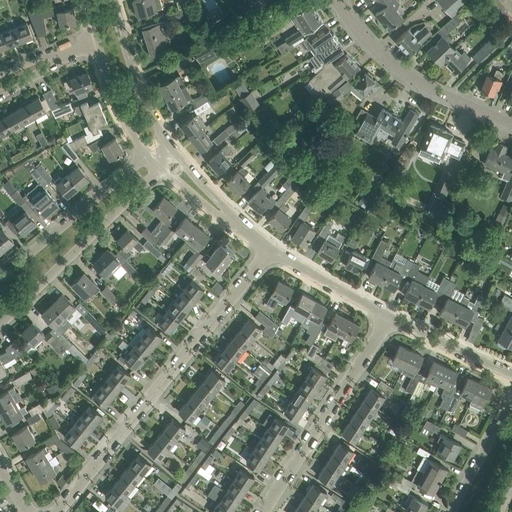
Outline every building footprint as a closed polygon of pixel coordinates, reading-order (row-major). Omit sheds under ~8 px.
[(133,0),(138,15),(156,10),(163,8),(160,0),(133,0)] [(396,0),(381,0),(376,4),(380,10),(375,14),(389,28),(402,17),(395,9),(399,3),(396,0)] [(437,0),(451,15),(468,0),(437,0)] [(485,0),(500,17),(508,11),(498,0),(485,0)] [(304,33),(322,21),(310,2),(291,14),(301,28),(285,38),(286,41),(278,46),(282,53),(299,42),(304,39),(303,36),(305,35),(304,33)] [(63,4),(54,6),(28,11),(34,27),(38,36),(47,34),(43,17),(58,14),(60,26),(76,23),(73,8),(64,10),(63,4)] [(182,10),(163,15),(165,23),(184,17),(182,10)] [(459,11),(458,11),(440,27),(446,34),(458,22),(464,17),(459,11)] [(511,18),(506,13),(503,15),(511,24),(511,18)] [(27,23),(16,27),(14,19),(11,19),(15,28),(14,28),(21,44),(26,42),(25,40),(33,37),(27,23)] [(160,23),(142,28),(146,42),(151,56),(169,50),(165,36),(160,23)] [(408,29),(395,41),(408,55),(432,33),(425,25),(419,30),(418,29),(417,30),(414,32),(414,34),(408,29)] [(304,39),(299,42),(303,48),(311,49),(315,54),(315,55),(336,40),(332,35),(332,34),(329,29),(326,31),(323,26),(309,36),(304,39)] [(21,44),(14,28),(2,33),(8,47),(15,44),(16,46),(21,44)] [(450,38),(446,34),(428,51),(439,62),(453,48),(447,41),(450,38)] [(210,40),(193,48),(200,62),(216,53),(210,40)] [(339,45),(336,40),(315,55),(315,54),(309,58),(315,65),(311,68),(313,70),(322,65),(322,64),(326,61),(326,62),(343,49),(340,45),(339,45)] [(477,62),(495,45),(489,40),(472,56),(477,62)] [(454,73),(469,58),(463,52),(460,55),(453,48),(439,62),(440,63),(443,60),(454,73)] [(316,74),(309,80),(325,97),(346,78),(347,79),(360,67),(347,53),(328,71),(324,67),(322,65),(313,70),(316,74)] [(190,57),(175,65),(178,72),(194,64),(190,57)] [(487,74),(480,90),(493,95),(496,88),(498,89),(502,80),(500,79),(503,72),(496,69),(493,77),(487,74)] [(373,92),(380,84),(371,77),(372,74),(368,71),(366,72),(365,71),(356,82),(352,77),(338,87),(339,88),(344,95),(350,90),(361,100),(366,94),(364,92),(368,88),(373,92)] [(71,79),(64,82),(67,88),(73,85),(79,98),(87,95),(85,89),(92,86),(87,72),(71,78),(71,79)] [(185,87),(182,80),(180,75),(159,85),(165,97),(185,87)] [(245,86),(239,89),(242,95),(240,97),(240,98),(250,93),(245,86)] [(191,99),(185,87),(165,97),(171,109),(191,99)] [(339,88),(325,97),(330,105),(344,96),(344,95),(339,88)] [(60,106),(55,98),(51,89),(43,94),(51,110),(60,106)] [(207,101),(211,98),(213,97),(210,93),(193,102),(197,107),(207,101)] [(257,106),(250,93),(240,98),(249,111),(257,106)] [(46,110),(39,97),(32,101),(30,98),(26,101),(35,117),(46,110)] [(94,104),(92,99),(75,106),(78,114),(84,112),(86,118),(102,112),(99,102),(94,104)] [(35,117),(26,101),(21,104),(22,106),(15,110),(23,124),(35,117)] [(197,107),(193,109),(197,115),(198,114),(210,106),(209,104),(207,101),(197,107)] [(70,102),(60,106),(51,110),(55,117),(74,109),(70,102)] [(404,138),(418,114),(410,109),(403,122),(401,120),(401,119),(382,108),(377,118),(373,116),(373,115),(367,112),(361,123),(354,134),(369,142),(380,123),(381,124),(382,126),(384,128),(386,129),(388,130),(390,131),(394,131),(397,132),(396,133),(404,138)] [(361,123),(367,112),(361,108),(355,119),(361,123)] [(23,124),(15,110),(9,113),(7,111),(3,114),(12,130),(23,124)] [(106,121),(102,112),(86,118),(89,125),(92,132),(87,134),(85,135),(88,142),(103,135),(100,129),(104,128),(102,123),(107,121),(107,120),(106,121)] [(0,136),(12,130),(3,114),(0,115),(0,136)] [(193,116),(181,125),(191,138),(202,129),(206,126),(198,114),(197,115),(194,117),(193,116)] [(241,124),(236,128),(240,133),(245,129),(241,124)] [(438,127),(431,124),(421,147),(442,156),(444,151),(459,157),(465,143),(450,136),(452,133),(445,130),(445,129),(439,126),(438,127)] [(236,128),(229,134),(223,139),(227,144),(228,144),(240,133),(236,128)] [(212,142),(202,129),(191,138),(200,150),(212,142)] [(223,139),(229,134),(225,129),(213,139),(217,145),(223,139)] [(41,132),(36,135),(42,145),(37,148),(38,152),(49,146),(47,142),(41,132)] [(72,140),(69,142),(73,150),(88,142),(85,135),(84,134),(72,140)] [(103,145),(99,139),(89,145),(93,152),(102,147),(109,159),(117,154),(118,155),(120,154),(119,153),(123,150),(116,138),(103,145)] [(16,150),(27,146),(25,140),(14,144),(16,150)] [(73,150),(69,142),(68,141),(62,146),(74,161),(79,157),(73,150)] [(506,146),(496,142),(491,154),(494,155),(489,165),(503,171),(501,175),(502,178),(508,180),(502,195),(510,199),(511,195),(511,157),(503,154),(506,146)] [(232,150),(228,144),(227,144),(209,161),(210,162),(208,164),(213,169),(215,168),(219,172),(230,162),(225,156),(232,150)] [(26,155),(36,150),(33,145),(23,151),(26,155)] [(23,151),(11,157),(14,162),(18,160),(26,155),(23,151)] [(249,151),(238,161),(243,166),(254,155),(249,151)] [(279,158),(268,170),(258,181),(264,186),(281,169),(280,168),(283,164),(279,158)] [(73,170),(67,174),(78,187),(89,178),(76,163),(71,167),(73,170)] [(36,168),(48,182),(48,183),(53,179),(41,165),(36,168)] [(241,167),(227,181),(239,192),(249,182),(244,176),(247,173),(241,167)] [(36,186),(22,197),(25,201),(37,215),(42,211),(45,215),(58,204),(43,186),(48,182),(36,168),(31,172),(39,183),(36,186)] [(78,187),(67,174),(62,179),(60,176),(54,180),(67,196),(78,187)] [(444,176),(436,195),(445,199),(453,180),(444,176)] [(293,181),(281,196),(286,200),(297,187),(293,181)] [(259,189),(248,201),(259,211),(263,207),(267,211),(277,200),(271,195),(268,198),(264,194),(267,191),(262,186),(259,189)] [(17,190),(11,195),(20,205),(25,201),(17,190)] [(362,195),(357,203),(365,207),(369,200),(362,195)] [(158,238),(167,226),(175,217),(171,213),(176,207),(163,197),(153,209),(163,218),(151,232),(146,227),(140,233),(152,244),(158,238)] [(283,203),(269,219),(281,229),(290,218),(284,213),(289,208),(283,203)] [(308,203),(298,216),(288,231),(290,228),(296,231),(292,236),(305,245),(315,230),(303,222),(312,209),(308,203)] [(17,212),(10,217),(5,221),(14,233),(20,228),(23,233),(36,223),(23,207),(17,212)] [(351,223),(359,228),(365,220),(356,214),(351,223)] [(186,239),(197,226),(186,216),(175,230),(186,239)] [(331,260),(341,242),(345,236),(339,232),(335,238),(329,234),(331,230),(329,228),(333,222),(328,218),(318,235),(323,238),(325,239),(317,252),(331,260)] [(0,246),(3,250),(14,241),(0,225),(0,246)] [(174,232),(167,226),(158,238),(164,243),(174,232)] [(186,239),(183,243),(194,252),(196,250),(197,250),(209,235),(197,226),(186,239)] [(127,229),(117,239),(124,246),(118,252),(126,260),(133,253),(128,248),(132,244),(139,252),(145,247),(157,258),(158,257),(164,263),(168,259),(165,257),(164,255),(162,253),(147,240),(143,245),(127,229)] [(343,250),(340,256),(348,260),(345,265),(358,271),(360,268),(361,266),(366,268),(371,259),(365,256),(353,250),(358,241),(351,238),(343,250)] [(392,262),(391,261),(381,256),(388,242),(382,239),(372,257),(377,260),(368,277),(381,283),(392,262)] [(233,254),(220,244),(210,256),(206,252),(201,258),(219,272),(233,254)] [(107,249),(93,263),(105,275),(108,278),(113,273),(121,265),(122,264),(119,261),(114,256),(107,249)] [(194,252),(183,266),(190,271),(203,255),(197,250),(196,250),(194,252)] [(118,252),(114,256),(119,261),(122,264),(121,265),(122,266),(127,270),(131,275),(136,270),(127,261),(126,260),(118,252)] [(408,275),(414,263),(407,259),(405,264),(393,258),(391,261),(392,262),(381,283),(393,289),(402,272),(408,275)] [(165,266),(160,271),(165,275),(169,269),(174,263),(169,260),(165,266)] [(420,265),(414,263),(408,275),(413,277),(404,295),(417,301),(424,286),(428,278),(416,272),(420,265)] [(194,267),(190,273),(200,281),(205,276),(194,267)] [(160,271),(156,277),(160,280),(160,281),(165,275),(160,271)] [(100,289),(84,272),(71,284),(84,298),(92,291),(95,294),(100,289)] [(443,277),(437,290),(443,293),(450,280),(443,277)] [(192,280),(184,290),(196,300),(204,290),(192,280)] [(285,301),(292,287),(279,280),(271,293),(271,294),(266,304),(273,308),(275,304),(276,305),(280,298),(285,301)] [(455,283),(450,280),(443,293),(449,296),(455,283)] [(106,286),(101,291),(113,304),(118,299),(106,286)] [(437,292),(424,286),(417,301),(429,307),(437,292)] [(495,287),(491,295),(496,297),(500,290),(495,287)] [(154,292),(152,289),(151,288),(146,294),(150,298),(154,292)] [(196,300),(184,290),(175,301),(187,310),(196,300)] [(52,303),(65,317),(72,324),(78,319),(75,316),(80,311),(62,293),(52,303)] [(290,305),(281,321),(286,323),(290,316),(296,319),(302,322),(306,314),(314,300),(303,293),(295,308),(290,305)] [(150,298),(146,294),(141,300),(146,303),(150,298)] [(511,298),(504,294),(501,300),(511,306),(511,298)] [(478,295),(472,308),(479,311),(485,298),(478,295)] [(464,296),(460,304),(452,319),(465,325),(472,310),(465,306),(469,299),(464,296)] [(447,298),(440,313),(452,319),(460,304),(447,298)] [(302,322),(301,324),(307,328),(306,331),(310,333),(316,336),(324,321),(319,319),(320,316),(326,306),(314,300),(306,314),(302,322)] [(511,308),(511,306),(501,300),(498,306),(510,313),(511,308)] [(187,310),(175,301),(167,311),(179,321),(187,310)] [(65,317),(52,303),(41,313),(59,331),(64,327),(59,322),(65,317)] [(133,318),(137,312),(133,309),(129,315),(133,318)] [(97,320),(88,310),(82,315),(91,325),(97,320)] [(274,333),(278,325),(273,321),(260,310),(255,316),(266,325),(266,326),(274,333)] [(179,321),(167,311),(158,322),(170,331),(179,321)] [(339,333),(347,318),(336,312),(323,334),(329,337),(333,330),(339,333)] [(471,329),(478,332),(484,319),(476,316),(471,329)] [(261,328),(249,318),(240,328),(253,338),(261,328)] [(359,324),(347,318),(339,333),(344,336),(341,343),(346,346),(351,339),(359,324)] [(21,344),(20,345),(25,349),(26,351),(33,344),(35,346),(42,340),(40,338),(44,334),(32,322),(22,333),(27,338),(21,344)] [(495,327),(502,331),(498,339),(499,339),(498,341),(498,342),(498,344),(499,346),(501,347),(503,348),(505,348),(506,347),(507,346),(508,344),(511,346),(511,330),(505,326),(498,322),(495,327)] [(121,328),(120,327),(116,325),(112,330),(116,334),(121,328)] [(150,326),(141,337),(153,347),(162,336),(150,326)] [(274,333),(266,326),(262,330),(271,337),(274,333)] [(105,328),(101,332),(106,337),(107,336),(108,336),(111,333),(105,328)] [(244,349),(253,338),(240,328),(232,339),(244,349)] [(112,340),(116,334),(112,330),(111,333),(108,336),(112,340)] [(69,351),(57,340),(49,331),(43,337),(54,349),(55,349),(61,354),(64,352),(66,354),(69,351)] [(72,344),(63,335),(57,340),(69,351),(72,348),(71,345),(72,344)] [(153,347),(141,337),(133,347),(145,357),(153,347)] [(0,377),(2,376),(1,374),(7,370),(4,364),(7,362),(19,354),(25,349),(20,345),(21,344),(15,339),(5,348),(7,351),(0,354),(0,377)] [(236,359),(244,349),(232,339),(223,349),(236,359)] [(128,343),(119,354),(124,357),(136,368),(145,357),(133,347),(128,343)] [(319,347),(312,343),(311,345),(305,356),(317,363),(322,357),(316,352),(319,347)] [(404,366),(411,350),(399,345),(392,361),(404,366)] [(293,347),(285,356),(282,360),(286,364),(290,359),(297,350),(293,347)] [(227,370),(236,359),(223,349),(215,360),(227,370)] [(415,372),(423,356),(411,350),(404,366),(415,372)] [(282,360),(285,356),(281,352),(277,358),(281,362),(282,360)] [(94,353),(90,358),(94,362),(98,356),(94,353)] [(333,364),(322,357),(317,363),(329,371),(333,364)] [(85,372),(94,362),(90,358),(81,370),(83,371),(85,372)] [(277,368),(281,362),(277,358),(272,364),(274,365),(271,368),(269,365),(267,367),(272,371),(276,367),(277,368)] [(281,370),(286,364),(282,360),(281,362),(277,368),(278,368),(275,371),(279,375),(281,376),(283,372),(281,370)] [(438,383),(445,367),(433,361),(426,377),(423,382),(418,380),(412,393),(418,396),(422,387),(425,388),(426,387),(427,384),(429,384),(430,384),(430,383),(436,386),(438,383)] [(31,362),(16,369),(19,376),(34,368),(31,362)] [(272,371),(267,367),(261,363),(253,373),(259,378),(263,381),(268,375),(268,376),(272,371)] [(118,364),(110,375),(122,385),(131,374),(118,364)] [(319,386),(327,375),(314,366),(306,377),(319,386)] [(446,410),(460,380),(454,377),(457,372),(445,367),(438,383),(445,386),(442,392),(441,394),(442,397),(443,398),(439,406),(446,410)] [(225,379),(212,369),(204,380),(216,390),(225,379)] [(87,374),(85,372),(83,371),(73,383),(77,387),(87,374)] [(271,386),(279,375),(275,371),(267,382),(271,386)] [(28,372),(12,381),(16,387),(32,378),(28,372)] [(122,385),(110,375),(101,385),(114,395),(122,385)] [(312,397),(319,386),(306,377),(299,389),(312,397)] [(412,393),(418,380),(411,377),(405,390),(412,393)] [(472,399),(479,383),(468,377),(465,382),(460,380),(446,410),(452,413),(459,399),(458,399),(459,396),(461,397),(462,394),(472,399)] [(258,387),(263,381),(259,378),(254,383),(258,387)] [(377,386),(378,386),(388,393),(390,394),(394,387),(382,378),(377,386)] [(208,400),(216,390),(204,380),(195,390),(208,400)] [(56,381),(46,387),(52,397),(62,391),(56,381)] [(260,398),(271,386),(267,382),(256,395),(260,398)] [(479,383),(472,399),(469,404),(481,410),(491,388),(479,383)] [(114,395),(101,385),(93,396),(105,406),(114,395)] [(69,397),(75,389),(71,386),(65,394),(69,397)] [(377,407),(385,396),(386,397),(388,393),(378,386),(375,390),(371,387),(364,399),(377,407)] [(13,387),(0,394),(0,410),(15,402),(22,398),(19,391),(16,393),(13,387)] [(312,397),(299,389),(292,400),(305,408),(312,397)] [(199,410),(208,400),(195,390),(187,400),(199,410)] [(51,406),(54,402),(51,396),(28,409),(32,415),(38,412),(43,409),(45,413),(51,406)] [(248,414),(258,401),(254,398),(244,410),(248,414)] [(370,418),(377,407),(364,399),(357,410),(370,418)] [(191,421),(199,410),(187,400),(179,411),(191,421)] [(241,400),(236,406),(240,409),(245,403),(241,400)] [(305,408),(292,400),(284,411),(297,420),(305,408)] [(19,409),(15,402),(0,410),(0,411),(6,423),(27,412),(24,406),(19,409)] [(90,405),(82,416),(94,425),(102,415),(90,405)] [(52,413),(55,409),(51,406),(45,413),(48,417),(55,429),(60,425),(54,414),(52,413)] [(206,424),(214,414),(204,406),(196,417),(206,424)] [(233,410),(231,412),(235,415),(240,409),(236,406),(233,410)] [(413,415),(416,410),(411,407),(408,412),(413,415)] [(243,420),(248,414),(244,410),(239,417),(243,420)] [(363,430),(370,418),(357,410),(349,421),(363,430)] [(428,411),(425,418),(438,422),(441,416),(428,411)] [(38,413),(27,419),(30,424),(41,418),(38,413)] [(400,413),(396,420),(401,423),(405,416),(400,413)] [(94,425),(82,416),(73,426),(85,436),(94,425)] [(225,420),(216,430),(220,434),(228,423),(231,419),(228,416),(225,420)] [(281,436),(289,425),(275,416),(268,427),(281,436)] [(186,428),(173,418),(164,428),(177,438),(186,428)] [(441,427),(427,419),(423,426),(437,433),(441,427)] [(396,420),(393,426),(397,429),(401,423),(396,420)] [(355,441),(363,430),(349,421),(342,432),(355,441)] [(454,423),(451,429),(464,436),(468,430),(454,423)] [(27,425),(12,434),(20,448),(35,439),(27,425)] [(85,436),(73,426),(65,436),(77,446),(85,436)] [(236,429),(231,426),(227,432),(231,435),(236,429)] [(274,447),(281,436),(268,427),(261,438),(274,447)] [(169,449),(177,438),(164,428),(156,439),(169,449)] [(219,435),(220,434),(216,430),(208,441),(212,444),(219,435)] [(227,441),(231,435),(227,432),(222,437),(216,446),(220,449),(223,451),(229,442),(227,441)] [(54,443),(57,445),(62,440),(60,439),(57,433),(44,440),(47,446),(54,443)] [(441,433),(433,447),(452,458),(460,444),(441,433)] [(385,444),(388,439),(383,436),(380,441),(385,444)] [(202,437),(196,444),(205,451),(211,443),(202,437)] [(274,447),(261,438),(253,450),(267,458),(274,447)] [(160,459),(169,449),(156,439),(148,449),(160,459)] [(74,450),(62,440),(57,445),(70,455),(74,450)] [(381,450),(385,444),(380,441),(376,447),(381,450)] [(353,450),(340,442),(333,453),(346,462),(353,450)] [(44,447),(26,457),(33,469),(48,460),(45,454),(48,452),(44,447)] [(447,468),(430,460),(427,458),(430,452),(419,447),(416,452),(424,457),(418,468),(440,481),(447,468)] [(202,459),(206,453),(202,449),(197,455),(202,459)] [(267,458),(253,450),(246,461),(259,470),(267,458)] [(339,473),(346,462),(333,453),(325,464),(339,473)] [(151,464),(139,454),(130,464),(143,474),(151,464)] [(197,464),(202,459),(197,455),(193,461),(197,464)] [(209,455),(205,460),(210,464),(214,458),(209,455)] [(59,470),(55,464),(52,466),(48,460),(33,469),(40,481),(59,470)] [(168,460),(164,464),(170,469),(174,464),(168,460)] [(201,466),(197,471),(205,476),(209,479),(212,475),(208,472),(212,466),(209,464),(210,464),(205,460),(201,466)] [(134,485),(143,474),(130,464),(122,474),(134,485)] [(331,484),(339,473),(325,464),(318,475),(331,484)] [(189,475),(194,469),(189,465),(185,471),(189,475)] [(241,468),(233,479),(247,488),(254,477),(241,468)] [(440,481),(418,468),(411,481),(403,476),(400,482),(411,487),(414,482),(433,493),(440,481)] [(205,476),(197,471),(189,481),(193,485),(200,476),(203,478),(205,476)] [(360,487),(368,475),(365,474),(363,472),(356,485),(360,487)] [(126,495),(134,485),(122,474),(113,485),(126,495)] [(67,481),(61,476),(56,482),(61,487),(67,481)] [(158,477),(153,483),(168,495),(172,498),(181,485),(178,482),(173,488),(158,477)] [(239,500),(247,488),(233,479),(226,490),(226,491),(239,500)] [(411,487),(400,482),(395,479),(392,485),(408,493),(411,487)] [(186,494),(193,485),(189,481),(179,495),(183,498),(184,497),(188,500),(190,497),(186,494)] [(226,491),(226,490),(215,483),(208,494),(219,502),(232,511),(239,500),(226,491)] [(319,503),(326,491),(313,483),(306,494),(319,503)] [(117,505),(126,495),(113,485),(105,495),(117,505)] [(351,490),(346,497),(352,501),(356,494),(351,490)] [(308,511),(312,511),(319,503),(306,494),(298,505),(308,511)] [(409,511),(422,511),(427,503),(410,494),(405,502),(409,503),(405,510),(409,511)] [(168,495),(160,506),(164,509),(172,498),(168,495)] [(343,509),(348,502),(344,499),(339,507),(343,509)] [(389,499),(386,505),(395,510),(398,505),(389,499)] [(231,511),(232,511),(219,502),(211,511),(231,511)]
